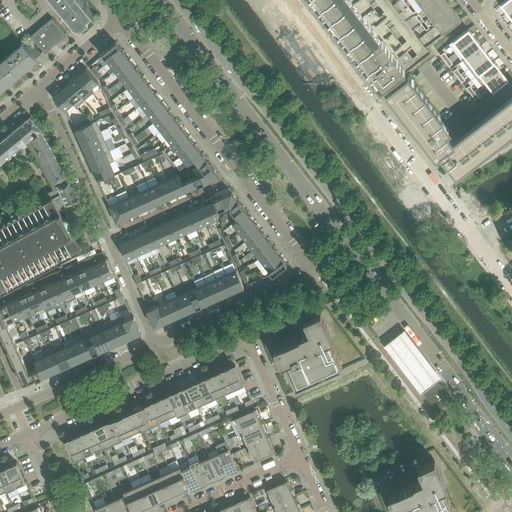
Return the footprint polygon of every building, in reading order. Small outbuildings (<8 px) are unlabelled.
[(93,12),(82,0),(54,0),(70,18),(69,18),(76,26),(93,12)] [(388,0),(311,0),(381,90),(406,71),(430,53),(425,47),(388,0)] [(442,34),(435,25),(429,16),(422,8),(416,0),(388,0),(425,47),(442,34)] [(429,16),(447,2),(446,0),(432,0),(422,8),(429,16)] [(511,0),(505,0),(501,4),(507,12),(511,8),(511,0)] [(435,25),(454,10),(447,2),(429,16),(435,25)] [(442,34),(461,19),(454,10),(435,25),(442,34)] [(45,53),(66,35),(52,18),(30,36),(45,53)] [(469,29),(453,40),(460,49),(475,37),(469,29)] [(475,37),(460,49),(466,57),(481,45),(475,37)] [(108,62),(122,51),(116,42),(101,53),(102,55),(108,62)] [(34,58),(28,50),(22,43),(21,43),(22,44),(3,60),(16,76),(25,68),(26,68),(27,69),(30,66),(30,65),(30,64),(36,59),(34,58)] [(41,52),(34,45),(28,50),(34,58),(41,52)] [(481,45),(466,57),(473,65),(488,54),(481,45)] [(114,71),(129,59),(122,51),(108,62),(114,71)] [(488,54),(473,65),(479,73),(494,62),(488,54)] [(121,79),(136,68),(129,59),(114,71),(121,79)] [(9,81),(13,77),(14,78),(16,76),(3,60),(0,62),(0,89),(0,88),(4,85),(5,84),(5,85),(9,82),(8,82),(9,81)] [(494,62),(479,73),(486,82),(501,71),(494,62)] [(98,82),(86,68),(78,75),(90,89),(98,82)] [(128,88),(142,76),(136,68),(121,79),(128,88)] [(501,71),(486,82),(493,92),(508,80),(501,71)] [(90,89),(78,75),(69,82),(81,96),(82,96),(90,89)] [(408,75),(386,92),(436,157),(440,154),(458,140),(457,139),(448,126),(440,117),(415,84),(408,75)] [(134,96),(149,85),(142,76),(128,88),(134,96)] [(81,96),(69,82),(61,89),(73,103),(73,104),(76,107),(85,100),(82,96),(81,96)] [(141,105),(155,94),(149,85),(134,96),(141,105)] [(73,103),(61,89),(52,96),(64,111),(66,109),(73,104),(73,103)] [(147,113),(162,102),(155,94),(141,105),(147,113)] [(458,140),(440,154),(456,175),(511,132),(511,96),(457,139),(458,140)] [(154,122),(169,111),(162,102),(147,113),(154,122)] [(161,131),(175,119),(169,111),(154,122),(161,131)] [(0,164),(27,142),(53,189),(9,213),(12,219),(52,197),(60,212),(68,208),(67,206),(68,205),(80,200),(70,179),(67,181),(65,177),(54,155),(52,152),(51,150),(49,147),(40,130),(41,129),(30,116),(0,141),(0,164)] [(167,139),(182,128),(175,119),(161,131),(167,139)] [(101,131),(96,120),(75,130),(79,140),(96,133),(101,131)] [(174,148),(188,136),(182,128),(167,139),(174,148)] [(101,142),(96,133),(79,140),(84,150),(101,142)] [(180,156),(195,145),(188,136),(174,148),(180,156)] [(105,152),(101,142),(84,150),(88,160),(105,152)] [(194,159),(202,153),(195,145),(180,156),(187,165),(194,160),(194,159)] [(110,162),(105,152),(88,160),(93,170),(110,162)] [(219,176),(202,153),(194,159),(194,160),(204,173),(210,180),(219,176)] [(114,172),(110,162),(93,170),(97,180),(114,172)] [(186,191),(210,180),(204,173),(182,183),(186,191)] [(182,183),(179,174),(168,179),(176,196),(186,191),(182,183)] [(176,196),(168,179),(159,183),(166,200),(176,196)] [(166,200),(159,183),(149,188),(156,204),(166,200)] [(156,204),(149,188),(139,192),(146,209),(156,204)] [(146,209),(139,192),(129,196),(137,213),(146,209)] [(228,206),(231,192),(208,203),(213,213),(228,206)] [(247,213),(231,192),(228,206),(238,219),(238,220),(247,213)] [(137,213),(129,196),(119,201),(127,218),(137,213)] [(0,291),(1,293),(3,292),(32,276),(60,261),(61,261),(63,260),(63,259),(71,255),(81,250),(70,230),(71,229),(72,227),(72,224),(71,222),(70,219),(68,218),(66,217),(63,217),(60,212),(52,197),(12,219),(0,225),(0,291)] [(127,218),(119,201),(109,206),(116,222),(117,222),(127,218)] [(213,213),(208,203),(198,207),(205,224),(216,219),(213,213)] [(205,224),(198,207),(188,212),(196,228),(205,224)] [(196,228),(188,212),(178,216),(186,233),(196,228)] [(239,232),(254,221),(247,213),(238,220),(238,219),(232,223),(239,232)] [(186,233),(178,216),(168,220),(176,237),(186,233)] [(176,237),(168,220),(159,225),(166,242),(176,237)] [(246,241),(260,230),(254,221),(239,232),(246,241)] [(166,242),(159,225),(149,229),(156,246),(166,242)] [(156,246),(149,229),(139,234),(146,250),(156,246)] [(252,249),(267,238),(260,230),(246,241),(252,249)] [(146,250),(139,234),(129,238),(137,255),(146,250)] [(137,255),(129,238),(119,243),(123,251),(126,260),(137,255)] [(259,258),(273,247),(267,238),(252,249),(259,258)] [(265,267),(280,255),(273,247),(259,258),(265,267)] [(272,276),(287,264),(280,255),(265,267),(271,274),(272,276)] [(106,259),(96,264),(103,280),(113,276),(106,259)] [(103,280),(96,264),(86,268),(93,285),(103,280)] [(93,285),(86,268),(76,273),(83,289),(93,285)] [(244,286),(236,270),(226,274),(234,291),(244,286)] [(83,289),(76,273),(66,277),(74,294),(83,289)] [(234,291),(226,274),(216,279),(224,295),(234,291)] [(74,294),(66,277),(56,281),(64,298),(74,294)] [(224,295),(216,279),(206,283),(214,300),(224,295)] [(64,298),(56,281),(46,286),(54,303),(64,298)] [(214,300),(206,283),(196,287),(204,304),(214,300)] [(54,303),(46,286),(36,290),(44,307),(54,303)] [(204,304),(196,287),(187,292),(194,309),(204,304)] [(44,307),(36,290),(26,295),(34,311),(44,307)] [(194,309),(187,292),(177,296),(184,313),(194,309)] [(34,311),(26,295),(17,299),(24,316),(34,311)] [(184,313),(177,296),(167,301),(174,318),(184,313)] [(24,316),(17,299),(7,303),(11,312),(14,320),(24,316)] [(174,318),(167,301),(157,305),(165,322),(174,318)] [(11,312),(7,303),(0,306),(0,327),(7,324),(3,315),(11,312)] [(165,322),(157,305),(148,309),(147,310),(154,327),(165,322)] [(330,340),(333,338),(321,311),(304,318),(309,330),(299,335),(300,336),(283,343),(274,347),(280,362),(281,362),(284,360),(296,386),(342,365),(330,340)] [(141,332),(133,316),(123,321),(130,337),(141,332)] [(130,337),(123,321),(113,325),(121,341),(130,337)] [(16,344),(7,324),(0,327),(0,332),(7,348),(16,344)] [(121,341),(113,325),(104,329),(111,346),(121,341)] [(111,346),(104,329),(94,334),(101,350),(111,346)] [(405,331),(385,346),(421,392),(441,377),(405,331)] [(101,350),(94,334),(84,338),(91,355),(101,350)] [(91,355),(84,338),(74,343),(81,359),(91,355)] [(81,359),(74,343),(64,347),(71,364),(81,359)] [(24,363),(16,344),(7,348),(16,367),(24,363)] [(71,364),(64,347),(54,351),(62,368),(71,364)] [(62,368),(54,351),(44,356),(52,373),(62,368)] [(52,373),(44,356),(34,360),(38,369),(42,377),(52,373)] [(29,373),(24,363),(16,367),(23,383),(35,378),(36,380),(42,377),(38,369),(29,373)] [(244,385),(238,371),(235,365),(230,367),(230,366),(225,369),(234,389),(244,385)] [(234,389),(225,369),(224,369),(224,370),(221,371),(221,370),(215,373),(225,394),(234,389)] [(225,394),(215,373),(215,374),(212,375),(211,375),(206,377),(215,398),(225,394)] [(215,398),(206,377),(205,377),(206,378),(202,379),(197,381),(206,402),(215,398)] [(206,402),(197,381),(196,381),(196,382),(193,384),(193,383),(187,385),(197,406),(206,402)] [(454,398),(446,389),(444,386),(440,384),(437,382),(433,381),(429,381),(425,382),(421,383),(418,385),(417,386),(437,411),(454,398)] [(197,406),(187,385),(182,388),(182,389),(179,390),(179,389),(178,390),(187,410),(197,406)] [(187,410),(178,390),(172,392),(173,393),(170,394),(169,393),(169,394),(178,414),(187,410)] [(178,414),(169,394),(163,396),(163,397),(160,398),(159,398),(169,419),(178,414)] [(169,419),(159,398),(154,400),(154,401),(151,402),(150,402),(159,423),(169,419)] [(159,423),(150,402),(144,405),(145,405),(142,407),(141,406),(150,427),(159,423)] [(150,427),(141,406),(135,409),(135,410),(132,411),(132,410),(131,410),(141,431),(150,427)] [(261,424),(257,415),(259,414),(257,408),(236,418),(237,421),(241,430),(242,432),(263,423),(261,424)] [(141,431),(131,410),(125,413),(126,414),(123,415),(122,415),(131,435),(141,431)] [(131,435),(122,415),(116,417),(116,418),(113,419),(122,440),(131,435)] [(122,440),(113,419),(107,421),(107,422),(104,424),(113,444),(122,440)] [(267,437),(263,429),(266,428),(263,423),(242,432),(243,434),(247,444),(248,446),(270,437),(269,436),(267,437)] [(113,444),(104,424),(99,425),(94,427),(103,448),(113,444)] [(103,448),(94,427),(93,428),(90,430),(90,429),(85,431),(94,452),(103,448)] [(94,452),(85,431),(84,432),(81,434),(81,433),(75,435),(85,456),(94,452)] [(85,456),(75,435),(70,438),(70,439),(66,441),(68,447),(69,447),(75,461),(85,456)] [(274,452),(269,443),(272,442),(270,437),(248,446),(249,448),(254,458),(253,458),(255,460),(274,452)] [(238,469),(228,448),(218,453),(228,473),(231,472),(232,472),(238,469)] [(228,473),(218,453),(209,457),(219,478),(225,475),(224,475),(228,473)] [(219,478),(209,457),(200,461),(209,482),(213,480),(213,481),(219,478)] [(455,511),(444,488),(447,487),(435,459),(418,467),(423,478),(413,483),(414,484),(397,492),(397,491),(388,495),(395,510),(398,509),(399,511),(455,511)] [(209,482),(200,461),(190,465),(200,486),(206,484),(205,483),(209,482)] [(26,483),(20,469),(17,462),(10,465),(11,465),(8,467),(7,466),(16,487),(26,483)] [(200,486),(190,465),(181,470),(188,487),(190,490),(194,488),(194,489),(200,486)] [(16,487),(7,466),(1,469),(0,470),(0,475),(7,491),(16,487)] [(188,487),(181,470),(179,466),(170,471),(179,491),(188,487)] [(179,491),(170,471),(161,475),(170,495),(179,491)] [(170,495),(161,475),(151,479),(160,500),(170,495)] [(160,500),(151,479),(142,483),(151,504),(160,500)] [(295,494),(293,489),(291,490),(287,481),(268,489),(269,492),(273,502),(274,503),(295,494)] [(151,504),(142,483),(132,487),(142,508),(151,504)] [(142,508),(132,487),(123,492),(124,495),(132,511),(133,511),(142,508)] [(291,511),(301,507),(299,503),(297,504),(293,495),(295,494),(274,503),(275,506),(275,505),(277,511),(291,511)] [(132,511),(124,495),(115,499),(120,511),(132,511)] [(256,511),(250,496),(243,499),(244,499),(241,500),(245,511),(256,511)] [(120,511),(115,499),(106,503),(109,511),(120,511)] [(245,511),(241,500),(236,502),(231,504),(234,511),(245,511)] [(109,511),(106,503),(96,508),(98,511),(109,511)]
